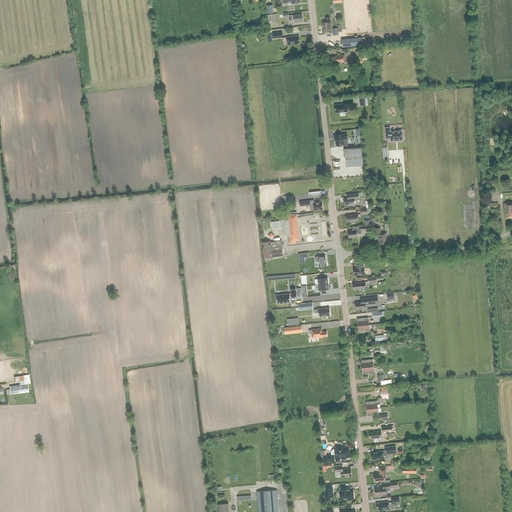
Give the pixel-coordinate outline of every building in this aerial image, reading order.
[(302,14),(289,16),(288,16),(288,13),(283,14),(283,17),(289,16),(289,20),(295,20),(295,22),(303,22),(302,14)] [(323,34),(332,33),(331,23),(330,23),(330,18),(326,18),(326,21),(322,21),(323,34)] [(300,43),(299,37),(297,37),(297,36),(287,37),(288,45),(298,44),(298,43),(300,43)] [(342,40),(343,47),(362,45),(362,38),(342,40)] [(368,105),(367,97),(359,98),(360,106),(368,105)] [(354,106),(353,99),(344,100),(345,104),(335,105),(336,113),(348,111),(348,107),(354,106)] [(390,139),(391,141),(402,140),(402,139),(403,138),(403,134),(402,134),(401,130),(390,132),(390,128),(385,128),(386,139),(390,139)] [(347,133),(336,135),(337,145),(344,145),(344,138),(348,137),(347,133)] [(362,158),(361,146),(345,147),(346,160),(362,158)] [(354,200),(359,199),(358,193),(351,194),(351,198),(344,199),(345,206),(355,205),(354,200)] [(314,204),(311,204),(310,204),(310,201),(300,201),(300,206),(311,205),(311,210),(315,209),(315,210),(323,209),(322,202),(314,202),(314,204)] [(475,225),(474,205),(465,205),(466,225),(475,225)] [(299,240),(296,214),(288,215),(289,220),(283,221),(283,220),(271,222),(272,229),(280,228),(283,228),(284,236),(287,236),(288,242),(289,244),(296,243),(296,240),(299,240)] [(386,240),(386,234),(380,234),(380,228),(374,228),(374,236),(378,236),(378,241),(379,241),(379,244),(385,244),(385,240),(386,240)] [(271,241),(265,242),(265,250),(264,250),(267,267),(272,267),(272,263),(284,262),(283,249),(282,251),(281,247),(282,247),(281,240),(276,241),(271,242),(271,241)] [(316,257),(313,257),(314,262),(316,261),(317,267),(324,266),(323,255),(316,256),(316,257)] [(362,262),(356,262),(356,266),(357,266),(357,268),(354,269),(354,276),(360,275),(360,276),(364,275),(363,275),(364,275),(363,268),(362,262)] [(290,298),(294,298),(293,290),(289,291),(289,295),(276,296),(277,305),(289,304),(288,298),(290,298)] [(361,302),(355,303),(356,310),(365,309),(365,305),(378,304),(377,297),(361,299),(361,302)] [(330,314),(329,307),(318,308),(315,309),(315,312),(319,311),(319,315),(323,315),(323,317),(326,317),(326,315),(330,314)] [(368,318),(357,319),(357,326),(369,325),(368,318)] [(369,332),(369,325),(357,326),(358,333),(369,332)] [(322,337),(327,336),(327,332),(322,332),(321,329),(311,330),(312,338),(322,337)] [(388,340),(387,336),(389,335),(389,333),(384,334),(384,335),(375,336),(375,341),(388,340)] [(372,359),(361,361),(362,368),(373,367),(372,359)] [(374,374),(373,367),(362,368),(363,375),(374,374)] [(20,385),(28,383),(30,383),(29,374),(19,376),(19,381),(20,385)] [(29,392),(28,383),(10,386),(11,394),(29,392)] [(377,401),(365,402),(366,409),(377,408),(377,401)] [(378,415),(377,408),(366,409),(367,416),(378,415)] [(369,433),(369,438),(373,438),(374,442),(379,442),(378,438),(381,438),(380,431),(373,432),(369,433)] [(349,457),(348,448),(343,448),(341,446),(335,446),(335,449),(334,449),(333,449),(331,451),(331,453),(331,455),(323,456),(324,463),(333,462),(333,458),(349,457)] [(385,451),(382,451),(374,452),(374,453),(371,453),(372,459),(375,459),(375,460),(383,459),(386,458),(387,457),(387,454),(396,453),(395,446),(385,447),(385,451)] [(322,465),(323,472),(327,471),(326,467),(332,467),(331,464),(322,465)] [(351,476),(350,469),(342,469),(342,465),(335,466),(335,473),(341,472),(341,477),(351,476)] [(380,474),(379,474),(373,475),(374,482),(385,481),(384,471),(386,471),(379,472),(380,472),(380,474)] [(382,483),(383,486),(381,486),(381,488),(375,488),(376,497),(380,496),(380,495),(386,494),(385,490),(390,489),(390,488),(394,488),(398,488),(397,482),(382,483)] [(333,497),(332,485),(324,485),(326,502),(331,501),(330,497),(333,497)] [(353,499),(353,491),(349,491),(347,490),(347,486),(340,487),(341,492),(340,492),(341,500),(343,500),(344,501),(346,500),(347,500),(353,499)] [(278,511),(277,490),(257,492),(258,511),(278,511)] [(389,509),(388,503),(388,502),(383,502),(383,503),(381,503),(378,503),(378,504),(376,504),(377,510),(379,510),(384,510),(384,509),(386,509),(386,510),(389,509)]
